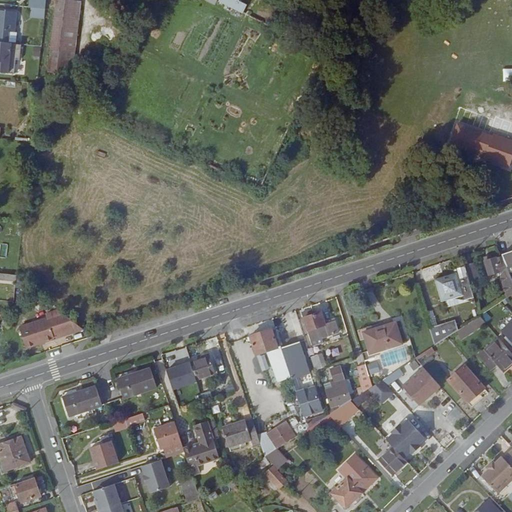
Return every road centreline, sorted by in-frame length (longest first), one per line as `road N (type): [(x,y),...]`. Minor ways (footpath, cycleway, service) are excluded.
road 1 (secondary): [(511,219),(29,378)]
road 2 (residential): [(511,403),(399,511)]
road 3 (residential): [(29,378),(72,511)]
